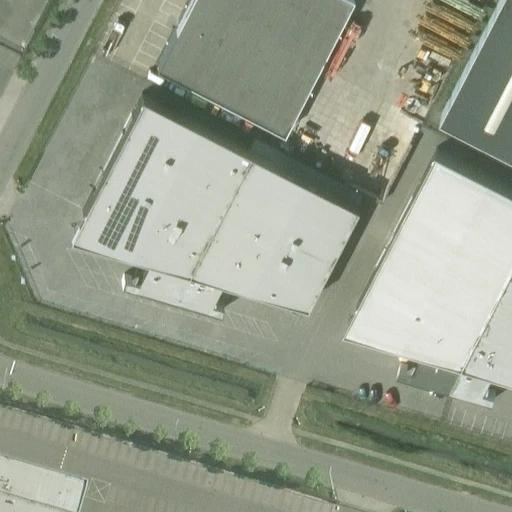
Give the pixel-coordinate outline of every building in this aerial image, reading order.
[(350,0),(189,0),(156,65),(284,131),(350,0)] [(511,0),(499,0),(442,113),(511,149),(511,0)] [(133,284),(173,296),(249,147),(141,92),(81,208),(154,246),(133,284)] [(249,147),(173,296),(208,306),(230,262),(295,295),(294,298),(306,301),(357,202),(249,147)] [(450,387),(511,265),(511,185),(437,147),(357,302),(429,339),(411,375),(450,387)] [(511,265),(450,387),(481,396),(502,354),(511,359),(511,265)] [(0,511),(70,511),(76,495),(0,472),(0,511)]
